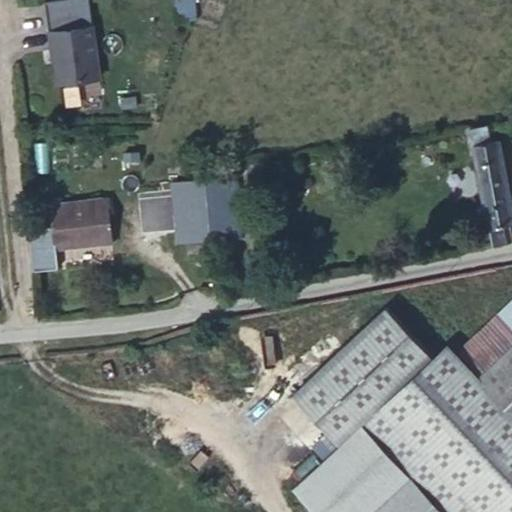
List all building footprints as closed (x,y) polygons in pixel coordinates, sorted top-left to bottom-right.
[(92,26),(48,29),(50,48),(53,48),(56,81),(96,77),(92,26)] [(498,137),(495,123),(470,129),(473,142),(498,137)] [(511,225),(511,213),(498,137),(473,142),(492,245),(511,241),(508,226),(511,225)] [(212,179),(180,181),(184,241),(216,239),(212,179)] [(112,240),(108,198),(52,205),(57,246),(112,240)] [(481,374),(511,344),(511,302),(460,352),(481,374)] [(364,424),(444,511),(511,511),(511,406),(481,374),(460,352),(454,344),(432,364),(386,313),(296,394),(341,445),(364,424)] [(511,344),(481,374),(511,406),(511,344)] [(444,511),(364,424),(341,445),(296,485),(320,511),(444,511)]
